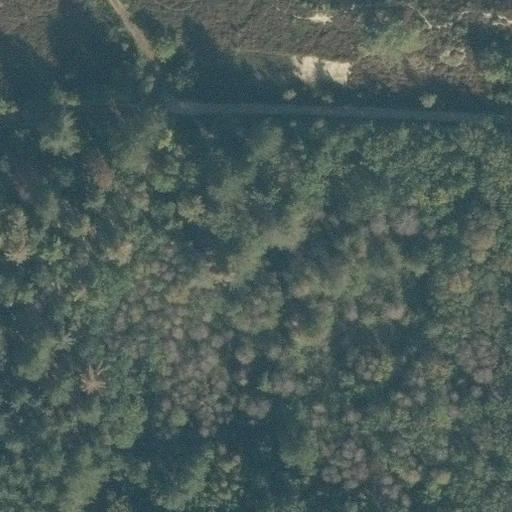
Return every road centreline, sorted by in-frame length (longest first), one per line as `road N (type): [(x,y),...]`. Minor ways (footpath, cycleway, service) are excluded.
road 1 (track): [(511,105),(310,101),(164,113)]
road 2 (track): [(164,113),(0,122)]
road 3 (track): [(101,0),(153,66),(164,113)]
